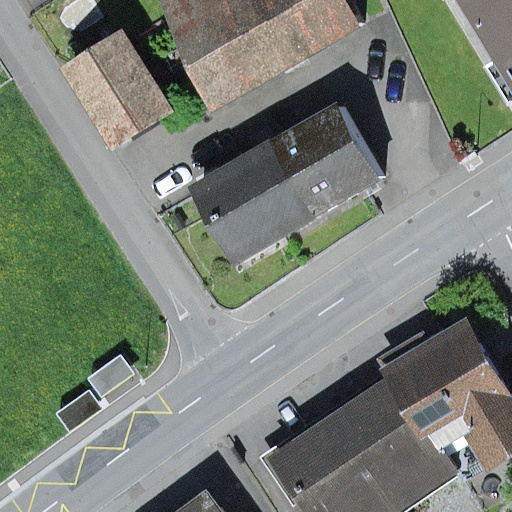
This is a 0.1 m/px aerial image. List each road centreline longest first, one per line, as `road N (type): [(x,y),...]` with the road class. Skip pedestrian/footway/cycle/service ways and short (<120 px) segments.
road 1 (residential): [(5,0),(243,370)]
road 2 (tertiary): [(488,204),(243,370)]
road 3 (tertiary): [(243,370),(47,511)]
